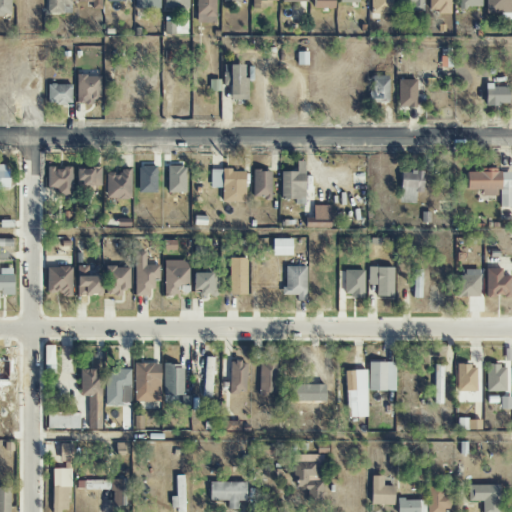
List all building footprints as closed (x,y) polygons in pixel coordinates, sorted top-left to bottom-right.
[(0,0),(0,16),(10,17),(10,0),(0,0)] [(46,0),(46,14),(71,14),(70,0),(46,0)] [(75,0),(76,2),(91,3),(91,10),(101,10),(101,0),(75,0)] [(159,0),(134,0),(135,9),(160,9),(159,0)] [(195,0),(196,24),(215,24),(215,0),(195,0)] [(332,0),(311,0),(312,8),(332,9),(332,0)] [(391,0),(370,0),(370,14),(392,14),(391,0)] [(423,0),(397,0),(398,4),(408,5),(408,12),(423,12),(423,0)] [(429,0),(429,13),(450,13),(450,0),(429,0)] [(481,8),(481,0),(459,0),(459,8),(481,8)] [(510,0),(486,0),(486,14),(511,13),(510,0)] [(308,65),(308,52),(297,52),(297,65),(308,65)] [(247,101),(248,78),(243,78),(244,66),(229,65),(229,73),(223,72),(223,86),(230,86),(230,101),(247,101)] [(100,76),(76,76),(76,105),(92,105),(92,99),(100,99),(100,76)] [(387,76),(370,77),(371,103),(388,102),(387,76)] [(220,80),(209,80),(209,91),(219,91),(220,80)] [(398,108),(417,107),(416,80),(397,80),(398,108)] [(48,104),(71,104),(71,85),(47,85),(48,104)] [(508,105),(508,86),(485,86),(485,106),(508,105)] [(305,162),(296,161),(296,172),(281,172),(280,200),(296,200),(296,204),(304,204),(305,162)] [(0,167),(0,188),(8,189),(7,167),(0,167)] [(55,196),(71,196),(72,168),(47,167),(46,188),(56,188),(55,196)] [(78,169),(78,187),(89,187),(89,195),(96,195),(96,187),(100,187),(100,169),(78,169)] [(131,170),(120,170),(120,175),(106,174),(105,199),(130,200),(131,170)] [(244,203),(245,170),(211,170),(210,188),(221,188),(221,202),(244,203)] [(252,197),(270,198),(271,171),(253,171),(252,197)] [(467,171),(467,191),(482,191),(482,196),(498,196),(498,208),(511,207),(511,171),(467,171)] [(423,193),(423,172),(400,172),(399,204),(415,204),(415,193),(423,193)] [(330,206),(313,206),(313,219),(305,219),(305,228),(330,228),(330,206)] [(0,247),(12,247),(12,240),(0,239),(0,244),(0,247)] [(292,240),(273,239),(272,256),(291,256),(292,240)] [(145,252),(134,252),(135,297),(152,297),(151,280),(158,280),(158,266),(145,266),(145,252)] [(246,295),(247,259),(229,259),(228,295),(246,295)] [(188,261),(163,261),(164,295),(188,295),(188,261)] [(77,297),(101,296),(100,277),(88,277),(88,266),(76,266),(77,297)] [(46,295),(71,296),(71,268),(47,267),(46,295)] [(129,290),(129,267),(105,268),(105,296),(121,296),(121,290),(129,290)] [(306,301),(305,267),(284,267),(284,296),(296,295),(296,301),(306,301)] [(393,268),(368,268),(367,285),(376,285),(376,297),(392,297),(393,268)] [(0,291),(13,291),(12,269),(0,269),(0,271),(0,275),(0,291)] [(456,276),(456,298),(479,297),(478,269),(464,270),(464,276),(456,276)] [(501,269),(485,269),(485,297),(510,297),(510,276),(501,276),(501,269)] [(422,270),(414,270),(413,298),(421,298),(422,270)] [(217,294),(217,273),(193,274),(193,295),(217,294)] [(0,385),(15,386),(16,357),(0,356),(0,385)] [(204,378),(212,378),(213,358),(205,358),(204,378)] [(230,361),(229,393),(245,394),(246,362),(230,361)] [(394,392),(395,363),(368,362),(368,391),(394,392)] [(259,364),(260,396),(276,395),(275,363),(259,364)] [(160,403),(160,364),(134,364),(134,402),(160,403)] [(442,364),(433,365),(434,404),(443,404),(442,364)] [(183,365),(162,365),(163,396),(183,396),(183,365)] [(506,366),(486,365),(485,392),(505,392),(506,366)] [(456,392),(476,392),(476,366),(456,366),(456,392)] [(88,430),(101,429),(100,377),(94,377),(94,369),(79,370),(80,397),(87,396),(88,430)] [(104,371),(105,407),(131,406),(130,371),(104,371)] [(365,371),(345,371),(347,418),(366,418),(365,371)] [(330,397),(329,375),(308,376),(308,393),(320,393),(320,398),(330,397)] [(79,413),(47,414),(47,429),(79,429),(79,413)] [(240,422),(225,421),(224,431),(240,431),(240,422)] [(72,468),(72,444),(61,444),(61,468),(72,468)] [(52,469),(52,511),(67,511),(67,487),(71,487),(71,469),(52,469)] [(176,497),(170,497),(170,511),(184,511),(184,476),(175,476),(176,497)] [(371,505),(393,505),(393,487),(382,487),(382,477),(371,476),(371,505)] [(129,507),(128,479),(110,480),(110,507),(129,507)] [(246,503),(245,482),(209,483),(210,502),(227,501),(227,510),(238,510),(238,503),(246,503)] [(498,511),(498,485),(467,486),(468,501),(481,501),(481,511),(498,511)] [(443,488),(427,487),(426,511),(442,511),(442,510),(450,510),(451,495),(443,495),(443,488)] [(0,511),(9,511),(10,488),(0,488),(0,511)] [(418,511),(418,501),(396,500),(396,511),(418,511)]
